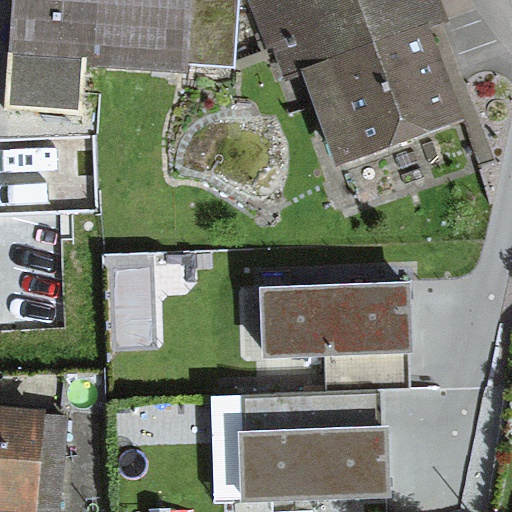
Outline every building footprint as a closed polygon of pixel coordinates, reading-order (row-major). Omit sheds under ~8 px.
[(76,116),(80,59),(229,69),(233,0),(5,0),(0,79),(0,110),(0,117),(0,200),(49,204),(53,148),(58,148),(60,115),(76,116)] [(301,70),(333,158),(444,118),(400,0),(249,0),(266,44),(268,44),(280,78),(301,70)] [(408,348),(406,283),(264,288),(266,353),(408,348)] [(0,503),(52,508),(59,421),(0,415),(0,503)] [(387,425),(246,430),(248,492),(390,487),(387,425)]
